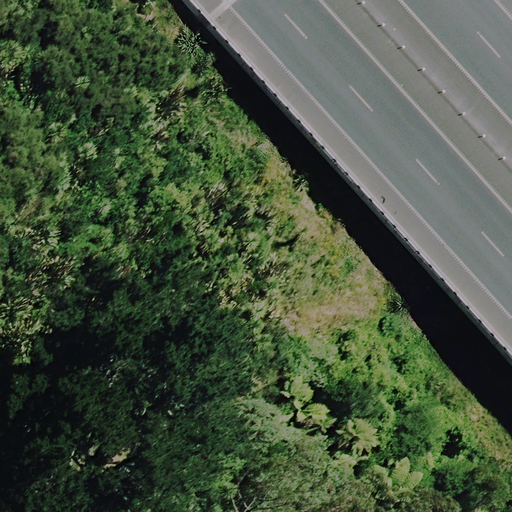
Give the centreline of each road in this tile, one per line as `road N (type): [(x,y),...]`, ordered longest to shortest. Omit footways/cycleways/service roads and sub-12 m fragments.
road 1 (motorway): [(511,263),(272,0)]
road 2 (track): [(331,122),(432,0)]
